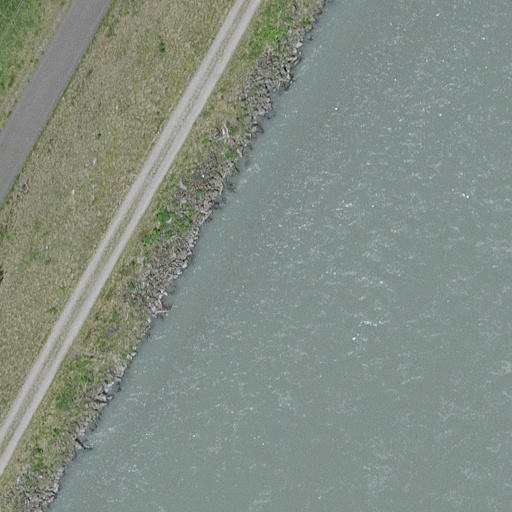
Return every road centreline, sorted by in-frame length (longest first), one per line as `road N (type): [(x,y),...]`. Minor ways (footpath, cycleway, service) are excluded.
road 1 (track): [(251,0),(0,460)]
road 2 (track): [(86,0),(0,160)]
